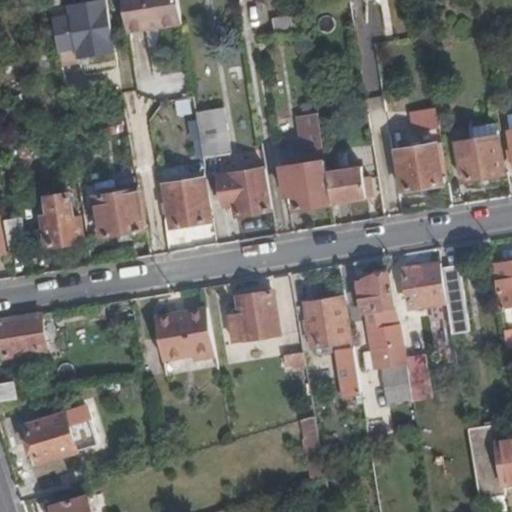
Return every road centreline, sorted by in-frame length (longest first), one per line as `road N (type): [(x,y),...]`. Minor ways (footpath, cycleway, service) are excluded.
road 1 (unclassified): [(511,220),(0,312)]
road 2 (unknown): [(169,282),(140,109)]
